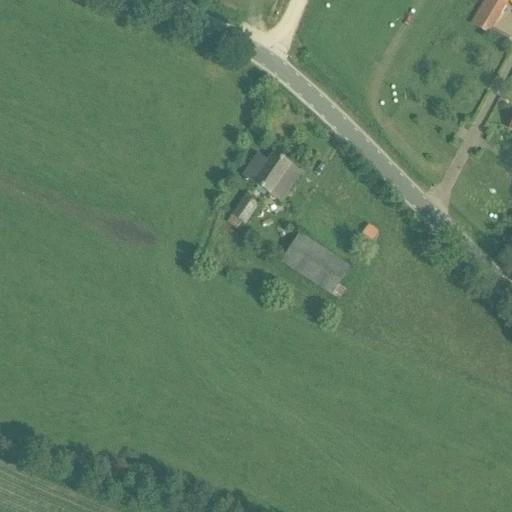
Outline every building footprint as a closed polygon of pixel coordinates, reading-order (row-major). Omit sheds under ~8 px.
[(488,36),(505,8),(490,0),(485,0),(471,25),(488,36)] [(302,175),(274,156),(268,165),(258,157),(243,178),(281,204),(302,175)] [(244,227),(259,207),(245,197),(230,218),(244,227)] [(231,227),(236,231),(241,225),(230,218),(227,223),(231,227)] [(372,243),(379,234),(370,228),(363,236),(372,243)] [(350,267),(299,235),(281,264),(332,298),(333,296),(338,286),(350,267)] [(338,286),(333,296),(338,300),(345,290),(338,286)]
